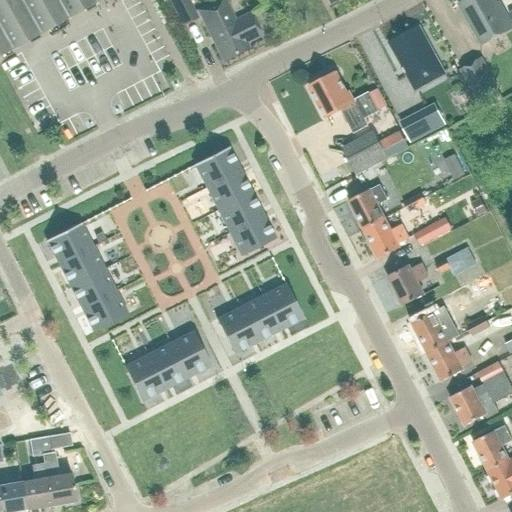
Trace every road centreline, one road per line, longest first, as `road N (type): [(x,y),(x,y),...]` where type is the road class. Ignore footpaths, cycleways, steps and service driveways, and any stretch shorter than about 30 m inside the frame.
road 1 (residential): [(416,409),(348,277),(332,272),(313,234),(318,219),(277,140),(236,88)]
road 2 (residential): [(131,511),(0,252)]
road 3 (residential): [(179,511),(243,486),(274,461),(318,452),(416,409)]
road 4 (unclassified): [(0,195),(131,129),(236,88)]
road 5 (unclassified): [(236,88),(399,0)]
